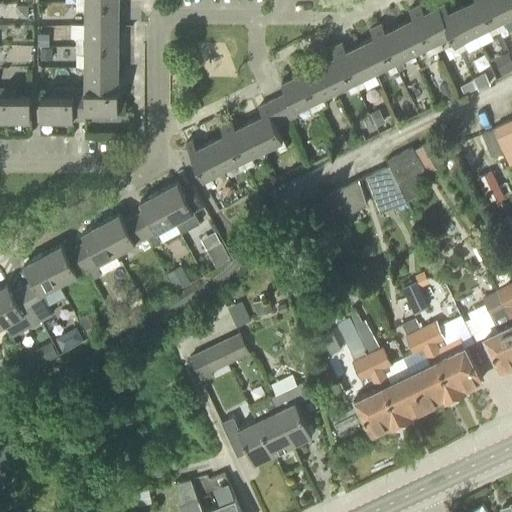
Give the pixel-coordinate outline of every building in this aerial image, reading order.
[(469,0),(463,3),(476,31),(488,25),(492,34),(499,30),(484,0),(469,0)] [(484,0),(499,30),(507,27),(503,18),(511,13),(511,6),(509,0),(484,0)] [(438,5),(451,33),(452,33),(460,50),(467,46),(463,37),(476,31),(463,3),(449,10),(445,1),(438,5)] [(86,23),(119,23),(119,2),(77,2),(77,10),(86,10),(86,23)] [(17,11),(22,15),(29,15),(29,3),(17,3),(17,11)] [(421,3),(415,6),(436,50),(444,47),(440,38),(451,33),(438,5),(425,11),(421,3)] [(436,50),(415,6),(409,9),(413,17),(400,24),(413,51),(425,45),(429,54),(436,50)] [(135,46),(136,23),(124,22),(123,46),(135,46)] [(413,51),(400,24),(386,30),(382,22),(376,25),(398,69),(405,66),(401,57),(413,51)] [(76,45),(119,45),(119,23),(86,23),(86,37),(76,37),(76,45)] [(398,69),(376,25),(370,28),(374,36),(361,42),(374,70),(386,64),(391,73),(398,69)] [(39,32),(38,45),(50,45),(50,32),(39,32)] [(374,70),(361,42),(347,49),(343,41),(337,43),(358,88),(366,85),(362,76),(374,70)] [(358,88),(337,43),(331,47),(335,55),(321,61),(335,89),(347,83),(351,92),(358,88)] [(86,66),(119,67),(119,45),(76,45),(76,53),(86,53),(86,66)] [(53,46),(40,47),(41,58),(54,58),(53,46)] [(503,72),(511,67),(511,57),(508,51),(495,57),(503,72)] [(335,89),(321,61),(308,68),(304,60),(298,62),(320,107),(327,104),(323,95),(335,89)] [(277,97),(287,119),(298,114),(296,108),(308,102),(312,111),(320,107),(298,62),(292,65),(296,74),(282,81),(287,92),(277,97)] [(71,87),(86,87),(119,88),(119,67),(86,66),(71,66),(71,87)] [(485,69),(474,75),(480,86),(490,81),(485,69)] [(467,93),(477,88),(473,79),(463,84),(467,93)] [(440,85),(445,96),(454,91),(449,80),(440,85)] [(0,86),(0,118),(31,118),(31,95),(17,95),(17,87),(0,86)] [(86,118),(86,111),(86,87),(71,87),(55,87),(55,95),(41,95),(41,118),(86,118)] [(86,87),(86,111),(126,111),(126,101),(119,101),(119,88),(86,87)] [(250,120),(263,148),(276,142),(280,150),(288,147),(277,124),(287,119),(277,97),(259,105),(263,114),(250,120)] [(386,120),(380,107),(371,112),(377,125),(386,120)] [(226,121),(248,166),(255,162),(251,154),(263,148),(250,120),(236,127),(232,118),(226,121)] [(511,119),(495,127),(505,150),(511,165),(511,119)] [(224,133),(211,139),(224,167),(236,161),(241,169),(248,166),(226,121),(220,124),(224,133)] [(505,150),(495,127),(483,132),(492,155),(505,150)] [(336,137),(342,147),(349,143),(344,133),(336,137)] [(224,167),(211,139),(197,145),(193,137),(187,140),(208,185),(215,182),(211,173),(224,167)] [(430,170),(446,160),(432,138),(416,148),(430,170)] [(388,159),(391,164),(400,183),(409,178),(426,169),(412,147),(388,159)] [(400,183),(391,164),(368,174),(381,209),(407,199),(400,183)] [(505,196),(491,170),(478,177),(491,203),(505,196)] [(346,213),(368,202),(359,178),(334,190),(323,195),(332,213),(343,208),(346,213)] [(409,178),(400,183),(407,199),(417,194),(415,190),(409,178)] [(159,190),(175,220),(181,231),(200,221),(194,210),(204,204),(193,184),(183,189),(178,180),(159,190)] [(145,209),(135,215),(140,224),(146,235),(175,220),(159,190),(140,200),(145,209)] [(120,211),(101,221),(117,251),(146,235),(140,224),(135,215),(125,220),(120,211)] [(298,213),(288,220),(302,240),(312,233),(298,213)] [(117,251),(101,221),(82,231),(87,240),(77,246),(91,271),(95,279),(102,274),(99,267),(101,265),(99,261),(117,251)] [(284,262),(296,259),(288,229),(276,233),(284,262)] [(152,246),(160,241),(155,232),(147,236),(152,246)] [(226,249),(221,240),(207,248),(212,256),(216,265),(231,258),(226,249)] [(43,253),(59,282),(78,272),(81,276),(91,271),(77,246),(67,251),(62,242),(43,253)] [(34,280),(23,286),(41,318),(51,313),(40,292),(59,282),(43,253),(24,263),(34,280)] [(177,288),(191,280),(182,264),(168,271),(177,288)] [(426,273),(418,277),(422,285),(430,280),(426,273)] [(41,318),(23,286),(13,291),(9,282),(0,286),(0,311),(6,322),(25,312),(31,323),(41,318)] [(511,283),(498,290),(511,317),(511,283)] [(511,317),(498,290),(484,297),(492,313),(499,328),(486,334),(503,369),(511,364),(511,317)] [(118,321),(147,305),(139,291),(128,298),(125,308),(118,306),(112,310),(118,321)] [(261,313),(274,308),(270,295),(256,300),(261,313)] [(282,312),(289,308),(286,302),(279,306),(282,312)] [(90,333),(104,325),(95,308),(81,316),(90,333)] [(363,342),(402,419),(413,414),(412,413),(428,405),(411,370),(404,356),(391,362),(384,345),(381,347),(366,318),(363,320),(359,312),(351,316),(362,339),(363,342)] [(402,419),(363,342),(362,339),(350,316),(337,322),(355,359),(363,375),(366,374),(368,378),(373,376),(378,386),(356,396),(374,431),(391,423),(392,424),(402,419)] [(411,370),(428,405),(444,397),(445,399),(456,394),(422,327),(416,316),(404,322),(409,333),(408,334),(416,350),(421,347),(423,352),(427,350),(432,360),(411,370)] [(422,327),(456,394),(466,388),(465,387),(482,378),(465,344),(461,334),(444,342),(441,338),(445,336),(437,320),(422,327)] [(341,346),(332,328),(314,338),(323,355),(341,346)] [(221,341),(230,360),(250,351),(241,331),(221,341)] [(51,339),(26,353),(33,367),(59,353),(51,339)] [(230,360),(221,341),(191,355),(202,378),(212,373),(211,369),(230,360)] [(30,368),(26,361),(17,367),(21,373),(30,368)] [(302,381),(271,396),(294,442),(313,433),(297,399),(308,394),(302,381)] [(252,405),(258,418),(274,452),(294,442),(271,396),(252,405)] [(309,411),(318,406),(315,399),(305,403),(309,411)] [(274,452),(258,418),(239,427),(232,414),(222,419),(238,454),(249,449),(255,461),(274,452)] [(146,480),(163,478),(162,467),(147,469),(147,472),(145,472),(146,480)] [(184,511),(204,511),(204,510),(199,498),(191,478),(177,481),(183,504),(182,505),(184,511)] [(135,505),(153,500),(149,485),(131,490),(135,505)] [(204,511),(242,511),(235,496),(204,510),(204,511)] [(511,511),(511,501),(503,506),(505,511),(511,511)]
